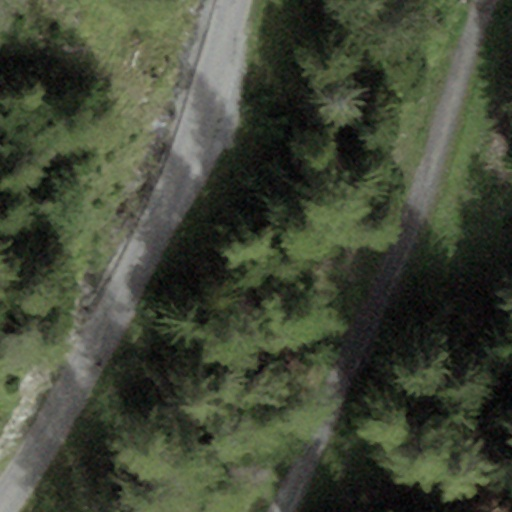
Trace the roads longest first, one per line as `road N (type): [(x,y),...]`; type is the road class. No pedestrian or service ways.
road 1 (track): [(498,0),(379,298),(279,511)]
road 2 (unclassified): [(236,0),(142,237),(0,501)]
